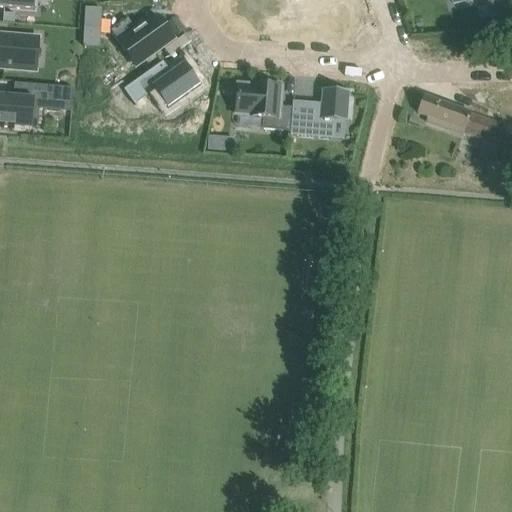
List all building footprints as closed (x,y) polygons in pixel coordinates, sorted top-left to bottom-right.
[(0,0),(0,8),(35,11),(36,0),(0,0)] [(509,26),(503,0),(497,0),(487,2),(493,30),(509,26)] [(141,24),(117,42),(135,67),(173,41),(160,23),(147,32),(141,24)] [(0,36),(0,69),(35,73),(38,39),(0,36)] [(163,64),(162,63),(123,91),(134,107),(136,106),(135,104),(153,91),(154,92),(167,110),(200,88),(191,76),(192,75),(184,64),(170,74),(169,75),(162,65),(163,64)] [(262,130),(290,133),(292,109),(280,108),(282,89),(279,88),(280,84),(266,83),(266,87),(251,86),(251,87),(238,85),(235,116),(249,117),(263,118),(262,130)] [(0,97),(0,128),(31,131),(33,101),(47,102),(48,87),(22,85),(21,99),(12,98),(0,97)] [(47,102),(46,106),(71,108),(73,89),(48,87),(47,102)] [(293,101),(290,137),(292,137),(292,134),(334,137),(335,121),(347,122),(349,94),(322,92),(321,105),(295,103),(295,102),(293,101)] [(428,118),(426,123),(493,148),(501,126),(424,97),(417,114),(428,118)] [(207,151),(216,152),(217,138),(208,137),(207,151)]
